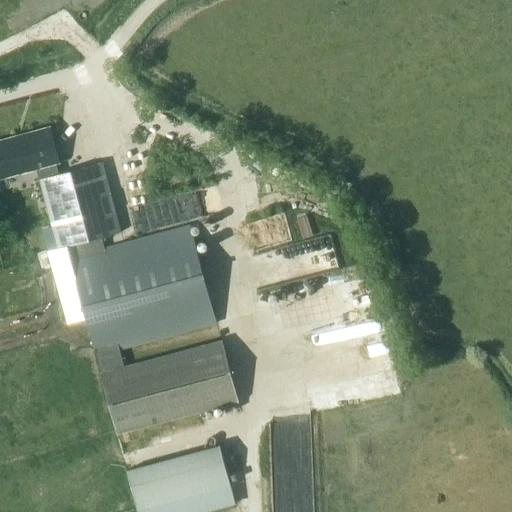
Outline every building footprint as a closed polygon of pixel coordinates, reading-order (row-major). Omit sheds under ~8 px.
[(59,162),(50,127),(0,140),(0,178),(37,169),(58,249),(66,247),(117,432),(238,399),(222,342),(125,369),(120,349),(217,323),(190,225),(104,249),(102,238),(120,233),(102,162),(58,174),(55,164),(59,162)] [(205,187),(206,212),(224,212),(223,187),(205,187)] [(309,214),(300,217),(307,235),(316,232),(309,214)] [(255,219),(258,239),(289,235),(287,215),(255,219)] [(315,248),(317,257),(336,252),(331,234),(297,242),(300,252),(315,248)] [(232,485),(221,445),(128,469),(139,510),(232,485)]
